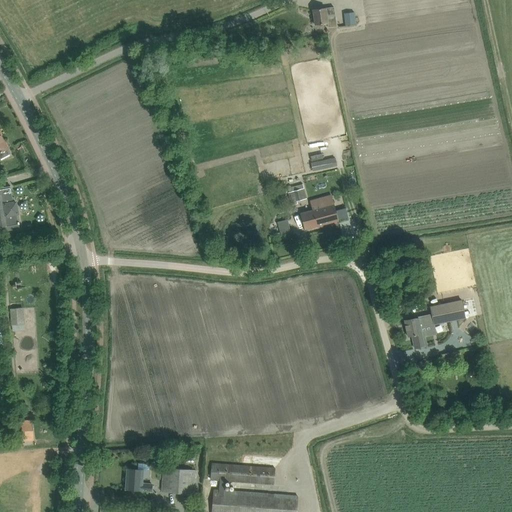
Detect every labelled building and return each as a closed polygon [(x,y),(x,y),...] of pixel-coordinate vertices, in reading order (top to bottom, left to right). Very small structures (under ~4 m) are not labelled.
[(329,10),(326,10),(326,8),(312,10),(315,25),(327,23),(328,27),(336,26),(334,7),(329,8),(329,10)] [(354,13),(346,14),(347,24),(355,23),(354,13)] [(0,159),(11,154),(0,133),(0,159)] [(335,158),(311,163),(313,171),(337,166),(335,158)] [(511,173),(511,172),(465,177),(465,183),(472,182),(472,186),(498,183),(500,199),(511,197),(511,173)] [(16,213),(14,203),(16,203),(15,202),(14,197),(12,197),(10,186),(0,187),(0,227),(7,226),(8,229),(5,230),(5,231),(19,228),(19,224),(19,222),(18,222),(17,213),(16,213)] [(291,205),(308,200),(304,188),(288,193),(291,205)] [(348,217),(345,208),(336,211),(331,195),(310,201),(313,210),(300,213),(304,230),(338,220),(348,217)] [(430,307),(434,324),(465,318),(461,300),(430,307)] [(427,324),(425,316),(404,320),(408,337),(412,336),(415,348),(426,346),(423,333),(420,333),(419,326),(427,324)] [(456,363),(454,352),(441,354),(444,370),(451,369),(450,364),(456,363)] [(34,440),(32,420),(20,421),(22,441),(34,440)] [(152,484),(141,483),(141,478),(148,479),(149,471),(149,470),(149,469),(148,468),(147,467),(147,466),(146,465),(144,465),(143,464),(138,464),(138,470),(127,469),(128,470),(127,482),(126,481),(126,490),(151,491),(152,484)] [(274,484),(275,468),(212,464),(211,480),(274,484)] [(194,494),(195,470),(163,468),(161,492),(194,494)] [(212,511),(296,511),(298,496),(214,490),(212,511)]
